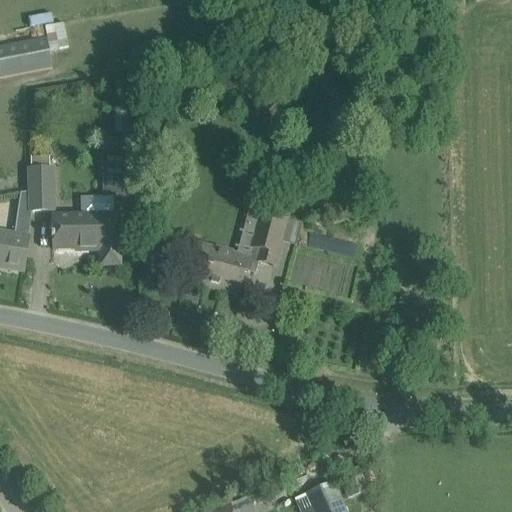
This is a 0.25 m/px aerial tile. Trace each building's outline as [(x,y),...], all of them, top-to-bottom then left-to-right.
[(57,87),(66,85),(61,61),(52,63),(49,50),(59,48),(55,27),(45,29),(47,39),(0,47),(0,80),(53,70),(57,87)] [(115,97),(128,97),(128,82),(116,82),(115,97)] [(103,140),(103,200),(113,200),(114,219),(51,220),(51,242),(53,242),(54,251),(76,251),(76,247),(101,247),(102,267),(120,267),(120,250),(121,250),(120,221),(134,220),(133,140),(103,140)] [(50,158),(31,159),(30,195),(30,213),(50,213),(50,158)] [(26,239),(30,213),(30,195),(21,196),(15,236),(0,233),(0,269),(24,273),(29,239),(26,239)] [(258,213),(248,250),(251,250),(261,253),(258,264),(274,268),(288,218),(271,214),(259,210),(258,213)] [(199,245),(189,282),(207,287),(207,285),(222,289),(222,291),(239,295),(245,272),(249,258),(238,255),(199,245)] [(349,500),(369,494),(362,471),(341,478),(349,500)] [(314,511),(348,511),(337,486),(308,498),(314,511)] [(232,506),(231,505),(214,511),(254,511),(249,499),(232,506)]
